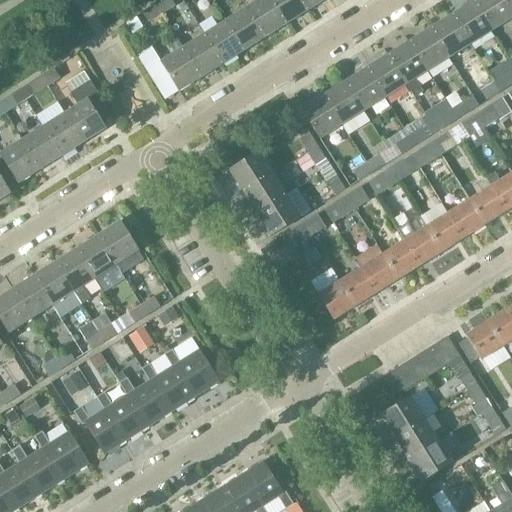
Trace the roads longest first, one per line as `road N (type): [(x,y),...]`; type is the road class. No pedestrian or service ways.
road 1 (residential): [(151,153),(395,0)]
road 2 (residential): [(296,385),(151,153)]
road 3 (residential): [(296,385),(511,250)]
road 4 (residential): [(95,511),(296,385)]
road 5 (residential): [(0,248),(151,153)]
road 6 (residential): [(375,511),(296,385)]
